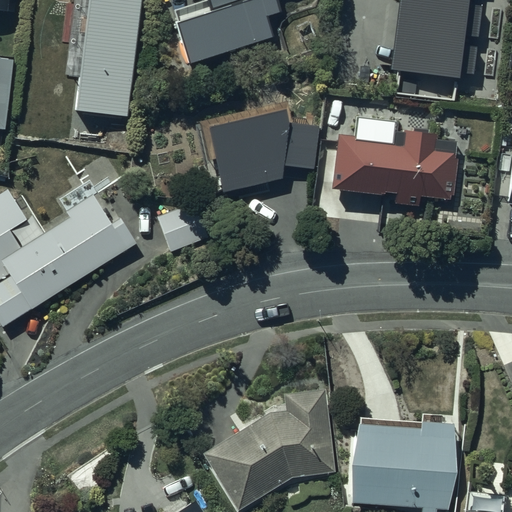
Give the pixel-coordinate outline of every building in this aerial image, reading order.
[(197,0),(171,8),(186,62),(274,36),(268,16),(281,13),(276,0),(197,0)] [(487,0),(389,0),(380,77),(477,89),(487,0)] [(0,129),(5,130),(13,60),(0,57),(0,129)] [(381,191),(391,192),(390,201),(418,205),(419,196),(449,200),(456,153),(432,149),(434,133),(402,129),(400,145),(354,139),(354,136),(336,134),(334,146),(331,145),(327,173),(331,174),(329,188),(381,195),(381,191)] [(136,244),(122,222),(114,227),(85,180),(55,199),(64,215),(42,229),(20,196),(13,201),(4,186),(0,188),(0,325),(2,328),(136,244)] [(192,200),(155,215),(170,251),(207,236),(192,200)] [(264,412),(198,454),(235,511),(291,475),(331,471),(323,386),(281,390),(283,410),(264,412)] [(417,421),(357,417),(356,421),(352,421),(346,502),(418,507),(417,511),(436,511),(436,508),(445,509),(452,423),(444,422),(444,415),(421,413),(420,420),(417,420),(417,421)] [(464,503),(462,507),(461,511),(498,511),(500,496),(468,493),(467,503),(464,503)] [(165,511),(226,511),(224,509),(218,511),(200,511),(190,496),(165,511)]
